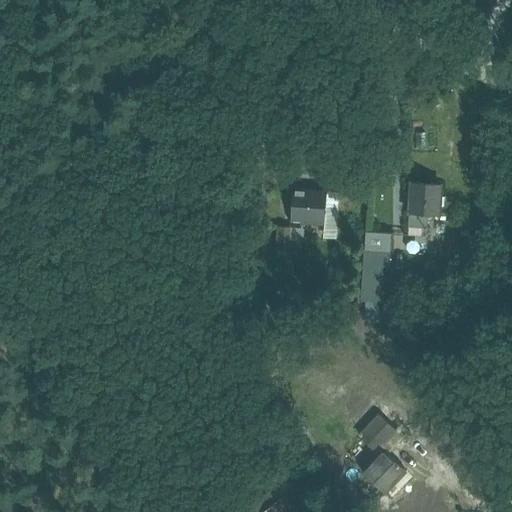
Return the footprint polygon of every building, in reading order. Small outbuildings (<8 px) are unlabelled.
[(285,147),(296,136),(282,122),(271,133),(285,147)] [(437,217),(441,217),(443,184),(410,181),(407,215),(409,215),(408,236),(426,237),(428,215),(437,216),(437,217)] [(324,238),(337,240),(339,193),(327,192),(328,189),(293,187),(290,223),(301,224),(301,225),(325,227),(324,238)] [(365,232),(361,298),(362,303),(366,303),(365,313),(365,316),(366,319),(371,326),(388,327),(388,332),(408,333),(408,308),(389,308),(389,312),(379,312),(379,304),(382,304),(384,268),(389,269),(392,234),(365,232)] [(330,308),(337,316),(354,303),(347,294),(330,308)] [(238,299),(234,341),(262,339),(267,301),(238,299)] [(311,308),(298,311),(300,324),(313,322),(311,308)] [(256,371),(277,357),(265,340),(244,354),(256,371)] [(408,473),(389,455),(404,439),(378,414),(357,436),(377,455),(361,472),(386,496),(408,473)] [(299,511),(311,502),(286,472),(269,485),(273,489),(244,511),(299,511)]
